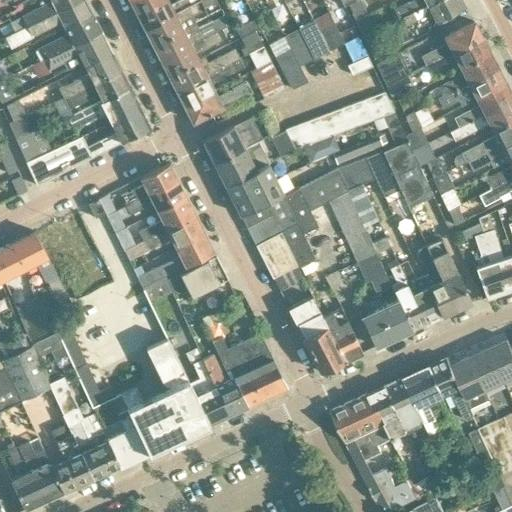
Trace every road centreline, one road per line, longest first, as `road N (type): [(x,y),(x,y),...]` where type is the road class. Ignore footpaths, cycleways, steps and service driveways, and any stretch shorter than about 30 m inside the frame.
road 1 (residential): [(179,137),(307,405)]
road 2 (residential): [(72,511),(307,405)]
road 3 (residential): [(307,405),(511,317)]
road 4 (residential): [(179,137),(0,224)]
road 5 (residential): [(108,0),(179,137)]
road 6 (residential): [(364,511),(314,431),(307,405)]
